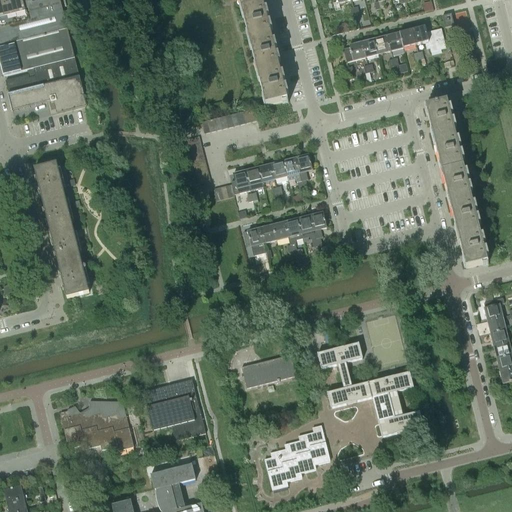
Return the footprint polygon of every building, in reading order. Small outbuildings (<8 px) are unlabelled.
[(0,0),(0,65),(3,78),(33,70),(75,60),(59,0),(0,0)] [(262,0),(238,0),(242,10),(252,8),(263,5),(262,0)] [(424,3),(426,12),(434,10),(432,1),(424,3)] [(263,5),(252,8),(242,10),(250,42),(271,37),(263,5)] [(451,15),(442,18),(445,29),(454,27),(451,15)] [(425,28),(412,32),(416,47),(428,44),(426,34),(425,28)] [(441,30),(426,34),(428,44),(431,54),(446,50),(441,30)] [(412,32),(400,35),(403,50),(416,47),(412,32)] [(400,35),(387,38),(391,53),(403,50),(400,35)] [(271,37),(250,42),(258,75),(268,72),(280,69),(271,37)] [(387,38),(375,41),(378,56),(391,53),(387,38)] [(375,41),(362,44),(366,59),(378,56),(375,41)] [(362,44),(349,47),(350,49),(343,51),(346,64),(353,62),(366,59),(362,44)] [(75,60),(33,70),(35,75),(14,80),(15,84),(6,86),(9,96),(79,78),(75,60)] [(280,69),(268,72),(258,75),(266,108),(287,102),(287,104),(288,104),(280,69)] [(79,78),(9,96),(8,96),(12,113),(13,113),(12,111),(51,102),(52,109),(58,107),(59,114),(87,107),(79,78)] [(425,108),(434,141),(455,135),(447,103),(425,108)] [(254,110),(248,112),(251,124),(257,122),(254,110)] [(248,112),(243,113),(245,125),(251,124),(248,112)] [(243,113),(236,115),(239,127),(245,125),(243,113)] [(236,115),(231,116),(234,128),(239,127),(236,115)] [(231,116),(225,118),(228,129),(234,128),(231,116)] [(225,118),(219,119),(222,131),(228,129),(225,118)] [(219,119),(213,121),(216,132),(222,131),(219,119)] [(213,121),(207,122),(210,134),(216,132),(213,121)] [(207,122),(202,124),(204,135),(210,134),(207,122)] [(455,135),(434,141),(441,172),(463,167),(455,135)] [(187,141),(189,147),(200,144),(199,138),(187,141)] [(200,144),(189,147),(190,153),(202,150),(200,144)] [(202,150),(190,153),(192,158),(203,155),(202,150)] [(203,155),(192,158),(193,164),(205,161),(203,155)] [(308,181),(306,173),(312,172),(309,157),(296,160),(300,174),(300,175),(302,183),(304,190),(304,194),(308,193),(307,189),(308,189),(306,182),(308,181)] [(302,183),(300,175),(300,174),(296,160),(284,163),(287,178),(289,182),(295,181),(297,184),(300,195),(304,194),(304,190),(302,183)] [(205,161),(193,164),(194,170),(206,167),(205,161)] [(287,178),(284,163),(271,166),(275,181),(287,178)] [(57,164),(34,170),(42,202),(65,197),(57,164)] [(271,166),(259,169),(262,184),(275,181),(271,166)] [(206,167),(194,170),(196,176),(208,173),(206,167)] [(463,167),(441,172),(450,205),(471,199),(463,167)] [(259,169),(246,172),(250,187),(262,184),(259,169)] [(250,187),(246,172),(233,175),(235,185),(232,186),(233,191),(250,187)] [(208,173),(196,176),(197,181),(209,179),(208,173)] [(209,179),(197,181),(199,188),(211,185),(209,179)] [(235,198),(233,191),(232,186),(226,188),(229,199),(235,198)] [(226,188),(220,189),(223,201),(229,199),(226,188)] [(220,189),(214,191),(217,202),(223,201),(220,189)] [(295,204),(305,202),(303,196),(294,198),(295,204)] [(65,197),(42,202),(50,234),(73,229),(65,197)] [(471,199),(450,205),(458,237),(479,231),(471,199)] [(323,214),(310,217),(316,240),(318,247),(322,246),(320,239),(322,239),(320,231),(327,229),(323,214)] [(316,240),(310,217),(298,220),(302,235),(303,240),(308,239),(312,241),(316,240)] [(303,240),(302,235),(298,220),(285,224),(289,239),(291,246),(293,254),(297,253),(296,245),(296,242),(303,240)] [(289,239),(285,224),(273,227),(277,242),(289,239)] [(273,227),(260,230),(264,245),(277,242),(273,227)] [(73,229),(50,234),(58,267),(81,261),(73,229)] [(264,245),(260,230),(244,234),(247,249),(264,245)] [(479,231),(458,237),(466,270),(487,265),(487,267),(488,266),(479,231)] [(81,261),(58,267),(67,299),(89,294),(81,261)] [(490,291),(484,293),(487,304),(492,302),(490,291)] [(484,309),(487,322),(502,318),(499,306),(504,305),(503,300),(484,304),(485,309),(484,309)] [(502,318),(487,322),(490,335),(505,331),(502,318)] [(505,331),(490,335),(494,347),(509,343),(505,331)] [(509,343),(494,347),(497,360),(511,356),(509,343)] [(397,393),(413,389),(410,374),(394,378),(388,379),(352,388),(347,371),(346,364),(363,360),(359,345),(317,355),(321,371),(335,367),(338,366),(340,373),(344,390),(327,394),(331,410),(372,400),(378,424),(382,439),(423,429),(420,417),(419,413),(403,417),(397,393)] [(291,356),(241,369),(247,390),(296,378),(291,356)] [(511,357),(511,356),(497,360),(500,372),(511,369),(511,357)] [(511,369),(500,372),(503,385),(511,382),(511,369)] [(206,435),(200,411),(200,412),(192,381),(143,393),(153,433),(153,432),(172,428),(175,443),(187,440),(206,435)] [(60,414),(62,422),(69,450),(84,446),(85,451),(100,447),(102,452),(117,448),(118,453),(134,449),(123,403),(90,403),(90,410),(91,413),(87,415),(85,413),(80,414),(75,408),(67,411),(68,413),(60,414)] [(312,429),(313,434),(314,437),(308,438),(307,436),(298,438),(300,443),(300,445),(294,447),(293,444),(284,446),(286,451),(286,453),(280,455),(279,453),(279,452),(270,455),(272,459),(272,462),(266,463),(265,461),(264,461),(272,492),(288,488),(287,483),(302,480),(301,475),(316,471),(315,467),(326,464),(330,463),(325,442),(323,435),(321,427),(312,429)] [(150,460),(147,450),(146,450),(144,445),(140,447),(144,461),(150,460)] [(185,509),(183,502),(180,489),(179,485),(196,481),(193,470),(192,465),(150,476),(154,490),(154,492),(155,491),(156,491),(156,494),(156,496),(156,499),(157,502),(158,505),(158,507),(160,510),(160,511),(133,511),(132,507),(131,501),(130,502),(127,502),(120,504),(111,506),(112,511),(203,511),(202,505),(188,508),(185,509)] [(3,492),(7,504),(25,499),(22,487),(3,492)] [(25,499),(7,504),(8,511),(26,511),(28,511),(25,499)]
